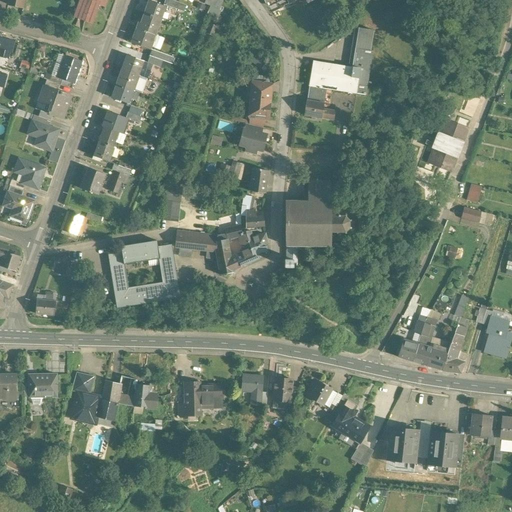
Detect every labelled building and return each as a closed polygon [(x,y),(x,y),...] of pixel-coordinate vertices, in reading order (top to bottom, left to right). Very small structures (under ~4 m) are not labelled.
[(81,0),(80,3),(83,4),(78,18),(75,17),(75,18),(91,24),(98,5),(105,7),(107,0),(81,0)] [(138,0),(137,9),(144,10),(146,0),(138,0)] [(185,5),(170,0),(164,0),(164,5),(183,12),(185,5)] [(164,6),(149,1),(145,14),(160,19),(164,6)] [(160,19),(145,14),(141,23),(139,23),(137,28),(154,34),(154,35),(160,19)] [(154,34),(137,28),(132,43),(149,49),(154,34)] [(357,28),(351,67),(359,68),(359,66),(367,68),(370,51),(369,51),(372,30),(357,28)] [(14,41),(0,37),(0,49),(11,52),(14,41)] [(172,57),(152,49),(149,56),(162,61),(170,63),(172,57)] [(64,56),(57,77),(62,79),(75,84),(82,62),(64,56)] [(142,61),(127,56),(122,70),(137,75),(142,61)] [(162,61),(149,56),(147,63),(159,67),(162,61)] [(308,86),(324,88),(355,93),(359,68),(351,67),(312,61),(308,86)] [(359,68),(355,93),(364,94),(367,68),(359,66),(359,68)] [(137,75),(122,70),(117,85),(132,90),(138,75),(137,75)] [(57,77),(51,75),(49,81),(60,85),(62,79),(57,77)] [(62,79),(60,85),(73,89),(75,84),(62,79)] [(49,81),(47,80),(45,86),(58,90),(60,85),(49,81)] [(270,84),(251,82),(249,103),(254,104),(253,118),(265,119),(267,119),(270,84)] [(45,86),(44,85),(38,101),(50,105),(48,113),(48,114),(52,115),(63,119),(71,95),(58,90),(45,86)] [(132,90),(117,85),(112,98),(127,103),(132,90)] [(324,88),(308,86),(306,100),(322,103),(324,88)] [(306,100),(305,100),(303,115),(320,118),(320,117),(322,108),(322,103),(306,100)] [(141,111),(130,106),(128,112),(139,116),(141,111)] [(333,110),(322,108),(320,117),(332,119),(333,110)] [(48,113),(40,110),(38,116),(50,121),(52,115),(48,114),(48,113)] [(126,118),(107,111),(102,126),(104,127),(117,132),(122,133),(127,119),(127,118),(126,118)] [(139,116),(128,112),(126,118),(127,118),(127,119),(138,123),(141,117),(139,116)] [(38,116),(34,115),(32,121),(48,126),(50,121),(38,116)] [(265,119),(253,118),(252,125),(262,128),(265,129),(265,119)] [(467,128),(444,119),(427,163),(450,172),(467,128)] [(48,126),(32,121),(29,130),(39,133),(35,145),(51,151),(59,130),(48,126)] [(252,125),(245,123),(243,129),(261,134),(262,128),(252,125)] [(117,132),(104,127),(99,142),(112,147),(117,132)] [(261,134),(243,129),(239,145),(245,146),(257,149),(262,150),(264,142),(265,141),(266,138),(265,137),(265,135),(261,134)] [(210,144),(221,146),(223,138),(213,135),(210,144)] [(112,147),(99,142),(94,156),(108,161),(109,159),(111,160),(113,156),(114,154),(111,152),(113,148),(115,149),(116,148),(112,147)] [(257,149),(245,146),(244,152),(255,155),(257,149)] [(45,168),(19,159),(15,168),(25,171),(21,183),(25,185),(38,189),(40,184),(40,183),(42,176),(45,168)] [(483,162),(473,159),(472,164),(482,167),(483,162)] [(239,163),(233,162),(230,173),(229,177),(235,178),(239,163)] [(114,164),(112,170),(116,171),(123,174),(125,168),(114,164)] [(230,167),(221,164),(219,173),(228,176),(230,167)] [(104,174),(88,168),(84,181),(83,180),(80,188),(97,194),(104,174)] [(267,171),(253,168),(249,191),(264,193),(267,171)] [(116,171),(113,179),(121,182),(124,183),(127,175),(123,174),(116,171)] [(21,183),(11,179),(9,185),(10,186),(23,190),(25,185),(21,183)] [(121,182),(113,179),(109,190),(116,193),(121,182)] [(327,180),(307,180),(307,200),(306,200),(306,201),(298,201),(298,200),(297,200),(296,201),(287,201),(287,200),(285,200),(285,214),(297,214),(297,209),(327,209),(327,208),(329,208),(329,200),(327,200),(327,180)] [(480,187),(470,184),(465,200),(476,203),(480,187)] [(23,190),(10,186),(8,192),(21,196),(23,190)] [(167,186),(163,219),(177,221),(182,188),(167,186)] [(21,196),(8,192),(5,201),(14,204),(10,216),(27,222),(34,201),(21,196)] [(480,212),(463,207),(460,218),(478,223),(480,212)] [(329,208),(327,208),(327,209),(297,209),(297,214),(285,214),(285,232),(298,232),(298,237),(329,237),(329,231),(335,231),(335,233),(336,233),(337,231),(342,231),(344,233),(345,232),(344,231),(347,227),(349,227),(349,226),(347,225),(348,221),(349,220),(349,219),(347,219),(344,215),(345,214),(343,213),(342,215),(336,215),(336,208),(329,208)] [(129,211),(125,223),(130,225),(135,213),(129,211)] [(83,217),(68,212),(62,230),(66,231),(76,235),(83,217)] [(102,217),(87,212),(85,218),(100,223),(102,217)] [(254,216),(245,218),(245,228),(255,226),(264,225),(262,216),(254,216)] [(233,227),(224,229),(225,234),(226,238),(237,236),(242,234),(240,229),(239,225),(233,227)] [(217,235),(176,230),(174,246),(180,247),(179,256),(190,257),(191,248),(206,250),(206,256),(213,257),(213,251),(216,251),(217,235)] [(249,230),(245,231),(245,233),(245,234),(250,248),(265,243),(266,243),(264,233),(251,237),(250,231),(249,230)] [(76,235),(66,231),(64,236),(77,241),(79,235),(76,235)] [(298,237),(298,232),(285,232),(285,245),(287,245),(287,244),(288,244),(297,244),(298,244),(307,244),(308,244),(317,244),(318,244),(327,244),(327,245),(329,245),(329,237),(298,237)] [(229,251),(226,238),(225,234),(217,235),(216,251),(220,274),(232,272),(232,269),(230,260),(229,256),(229,251)] [(242,234),(237,236),(241,251),(242,255),(251,252),(250,248),(245,234),(242,234)] [(122,252),(124,263),(161,257),(166,287),(128,292),(115,294),(117,306),(180,297),(172,246),(158,248),(157,241),(121,247),(122,252)] [(265,243),(250,248),(251,252),(253,260),(263,256),(265,254),(266,252),(265,243)] [(449,246),(446,257),(460,262),(464,250),(449,246)] [(20,255),(4,250),(2,256),(0,263),(0,265),(3,266),(2,269),(8,271),(8,268),(16,270),(20,255)] [(241,251),(229,256),(230,260),(242,255),(241,251)] [(115,294),(128,292),(124,263),(122,252),(109,254),(115,294)] [(242,255),(230,260),(232,269),(253,260),(251,252),(242,255)] [(0,281),(0,307),(3,308),(13,285),(4,281),(0,281)] [(55,293),(46,292),(45,297),(42,297),(42,299),(54,301),(55,293)] [(452,314),(459,317),(466,297),(459,294),(452,314)] [(42,299),(37,299),(36,313),(54,314),(55,301),(54,301),(42,299)] [(419,315),(426,317),(430,310),(418,303),(414,314),(419,315)] [(485,310),(479,308),(475,321),(480,323),(484,312),(485,310)] [(439,314),(430,310),(426,317),(432,319),(430,325),(426,337),(430,338),(431,338),(439,314)] [(490,314),(484,312),(480,323),(487,325),(490,316),(490,314)] [(508,322),(490,316),(487,325),(485,333),(489,334),(487,340),(486,340),(483,349),(491,351),(490,354),(499,357),(502,349),(505,350),(510,333),(505,331),(508,322)] [(432,319),(426,317),(424,320),(423,323),(430,325),(432,319)] [(423,323),(418,321),(414,333),(420,334),(423,323)] [(430,325),(423,323),(420,334),(426,337),(430,325)] [(465,327),(457,325),(454,333),(462,336),(465,327)] [(454,333),(447,351),(446,353),(441,370),(462,372),(464,366),(465,363),(453,358),(457,350),(462,336),(454,333)] [(420,334),(417,344),(427,347),(430,338),(426,337),(420,334)] [(417,344),(402,339),(397,356),(411,361),(417,344)] [(427,347),(417,344),(411,361),(435,368),(440,351),(427,347)] [(440,351),(435,368),(441,370),(446,353),(440,351)] [(17,374),(17,364),(5,364),(5,375),(17,374)] [(118,403),(101,398),(101,397),(90,394),(95,376),(76,371),(72,385),(78,387),(70,417),(80,420),(81,415),(89,418),(90,414),(114,420),(118,403)] [(56,372),(29,372),(29,389),(29,395),(56,395),(56,372)] [(5,375),(0,374),(0,398),(7,398),(7,390),(17,390),(17,374),(5,375)] [(262,376),(243,374),(241,391),(252,391),(251,404),(260,405),(261,392),(262,376)] [(127,396),(125,404),(134,405),(136,383),(136,381),(121,377),(120,383),(117,393),(127,396)] [(291,379),(274,377),(272,399),(277,399),(278,402),(282,402),(290,391),(291,386),(291,379)] [(120,383),(106,380),(101,397),(101,398),(115,402),(117,393),(120,383)] [(221,384),(199,384),(199,381),(185,381),(185,403),(185,415),(199,415),(199,402),(206,402),(206,405),(221,405),(221,384)] [(330,389),(316,381),(314,384),(312,383),(309,388),(312,389),(308,395),(322,403),(330,389)] [(151,385),(136,383),(134,405),(154,408),(155,393),(151,393),(151,385)] [(298,386),(291,386),(290,391),(282,402),(289,403),(292,403),(298,387),(298,386)] [(330,389),(322,403),(328,406),(336,392),(330,389)] [(127,396),(117,393),(115,402),(118,402),(121,403),(125,404),(127,396)] [(357,404),(347,398),(331,424),(340,429),(357,440),(359,441),(368,425),(352,415),(355,411),(353,410),(357,404)] [(282,402),(278,402),(277,399),(272,399),(272,407),(273,409),(277,410),(279,408),(283,408),(286,404),(288,405),(289,403),(282,402)] [(490,415),(472,413),(472,414),(471,425),(470,435),(487,437),(488,437),(488,430),(490,415)] [(511,417),(502,416),(500,431),(500,438),(511,439),(511,417)] [(418,430),(390,427),(386,459),(397,460),(399,459),(402,459),(404,461),(414,462),(418,430)] [(352,448),(357,440),(340,429),(335,437),(352,448)] [(494,431),(488,430),(488,437),(487,437),(486,444),(493,445),(493,444),(494,431)] [(458,434),(430,431),(426,463),(437,464),(439,463),(442,464),(444,465),(454,466),(458,434)] [(33,451),(26,446),(20,456),(27,461),(33,451)] [(370,456),(356,447),(350,457),(365,467),(370,456)] [(2,477),(12,482),(15,476),(5,471),(2,477)] [(61,487),(57,498),(67,501),(71,490),(61,487)]
